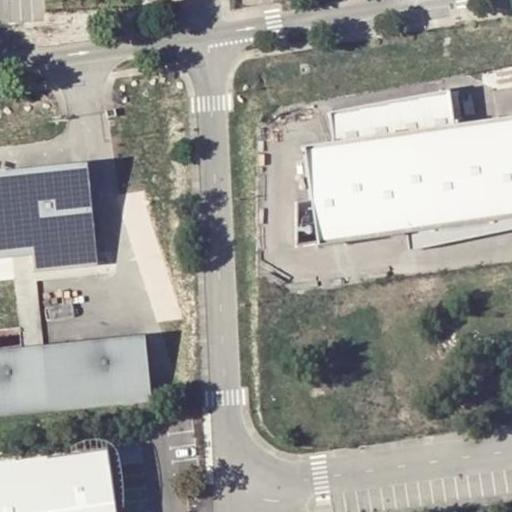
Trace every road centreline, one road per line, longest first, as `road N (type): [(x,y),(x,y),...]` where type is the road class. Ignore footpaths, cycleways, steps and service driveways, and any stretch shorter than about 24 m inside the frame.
road 1 (unclassified): [(511,448),(291,479),(242,459),(222,410),(212,35)]
road 2 (unclassified): [(212,35),(434,0)]
road 3 (unclassified): [(0,64),(212,35)]
